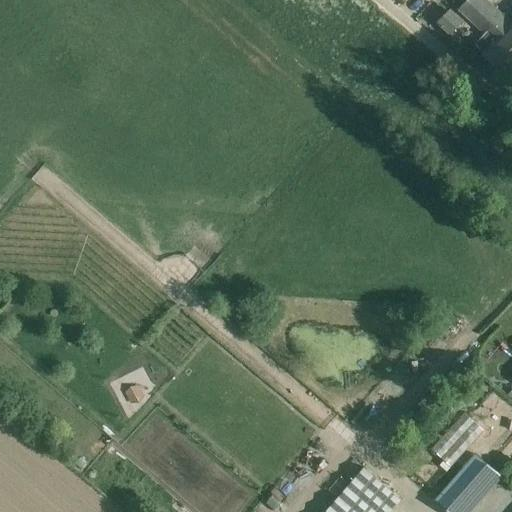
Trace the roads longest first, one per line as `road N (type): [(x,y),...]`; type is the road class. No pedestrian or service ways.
road 1 (unknown): [(487,511),(392,427),(398,404),(452,350)]
road 2 (unclassified): [(511,99),(394,0)]
